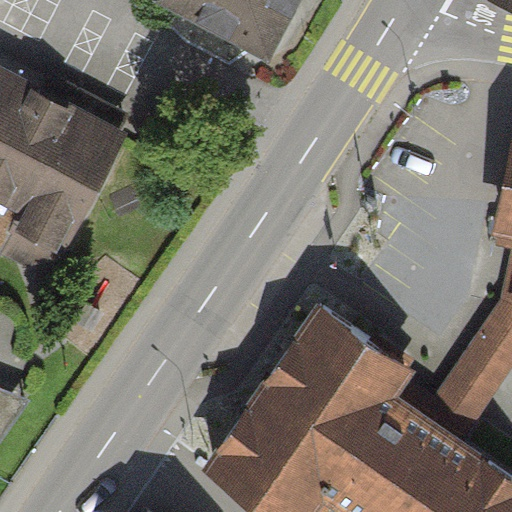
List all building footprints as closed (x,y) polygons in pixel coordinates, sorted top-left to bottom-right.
[(298,0),(194,0),(276,42),(298,0)] [(132,132),(0,61),(0,194),(76,235),(132,132)] [(511,168),(500,236),(511,237),(511,168)] [(511,290),(459,365),(432,405),(472,434),(500,392),(511,373),(511,290)] [(418,360),(327,295),(207,462),(276,511),(329,511),(339,498),(358,511),(511,511),(511,462),(472,434),(432,405),(401,383),(418,360)] [(0,445),(29,400),(0,387),(0,445)]
